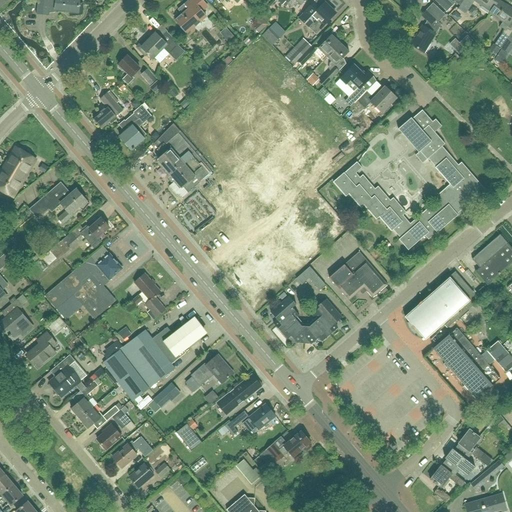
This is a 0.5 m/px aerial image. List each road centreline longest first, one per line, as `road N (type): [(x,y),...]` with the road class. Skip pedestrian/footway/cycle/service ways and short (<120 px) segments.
road 1 (tertiary): [(298,390),(40,92)]
road 2 (residential): [(375,319),(457,416),(382,490)]
road 3 (residential): [(121,511),(40,407),(0,431)]
road 4 (residential): [(375,319),(502,211)]
road 5 (tertiary): [(382,490),(298,390)]
road 6 (unclassified): [(40,92),(130,0)]
road 7 (residential): [(425,101),(366,47),(357,0)]
